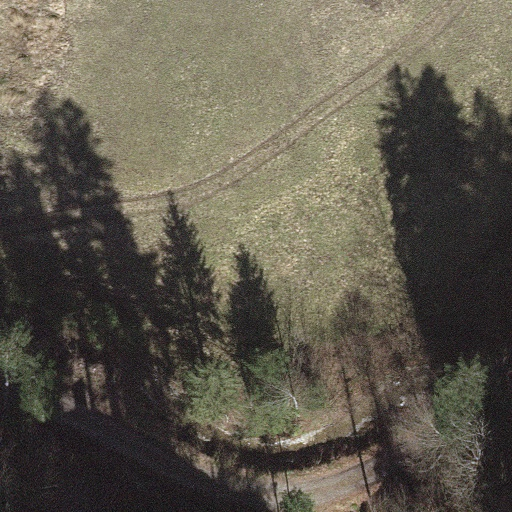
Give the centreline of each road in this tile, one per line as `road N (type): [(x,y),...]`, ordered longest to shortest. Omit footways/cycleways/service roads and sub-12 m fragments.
road 1 (track): [(0,382),(63,406),(195,481),(282,499),(365,478),(511,396)]
road 2 (track): [(0,237),(199,192),(236,176),(419,49),(465,0)]
